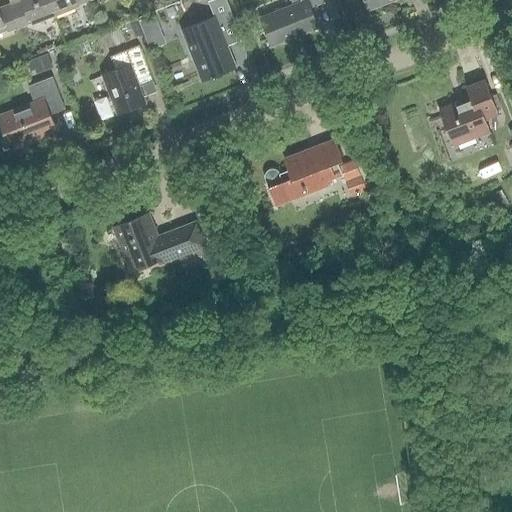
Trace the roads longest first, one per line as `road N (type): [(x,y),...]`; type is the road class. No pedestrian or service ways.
road 1 (track): [(481,511),(470,347),(449,322),(406,308),(352,310),(81,356),(50,353),(0,319)]
road 2 (unclassified): [(0,216),(511,13)]
